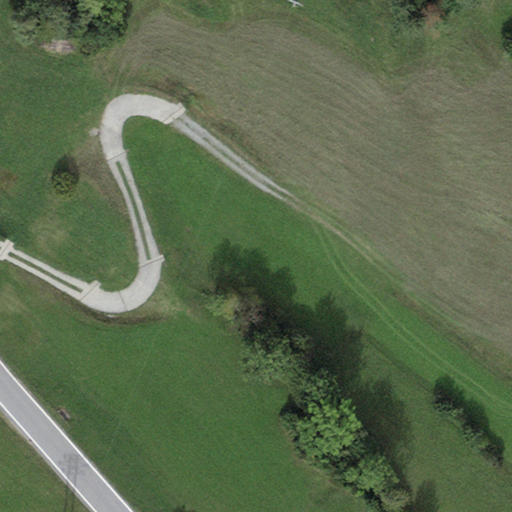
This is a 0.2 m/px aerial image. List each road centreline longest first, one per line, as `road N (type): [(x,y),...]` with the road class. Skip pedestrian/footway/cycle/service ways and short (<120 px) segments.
road 1 (track): [(0,250),(96,300),(116,303),(135,294),(149,256),(111,135),(127,106),(143,104),(511,342)]
road 2 (tertiary): [(0,382),(112,511)]
